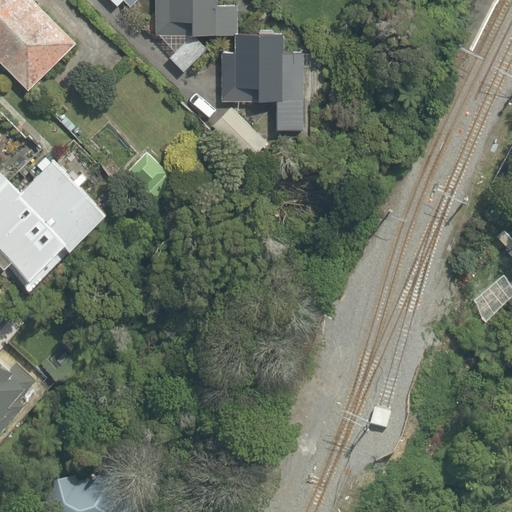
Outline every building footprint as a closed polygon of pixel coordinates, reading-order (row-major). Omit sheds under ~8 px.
[(0,0),(0,63),(26,90),(72,43),(27,0),(0,0)] [(154,0),(153,34),(187,36),(188,30),(236,32),(238,0),(154,0)] [(278,35),(231,33),(230,51),(219,51),(218,101),(229,101),(273,102),(272,132),(299,133),(300,103),(301,52),(278,51),(278,35)] [(199,42),(194,47),(187,40),(167,57),(179,72),(200,55),(206,50),(199,42)] [(266,140),(229,105),(211,125),(248,159),(266,140)] [(0,267),(3,270),(9,264),(33,288),(106,215),(50,159),(18,191),(0,173),(0,267)] [(0,432),(16,412),(8,405),(19,391),(31,376),(14,363),(8,370),(0,363),(0,432)] [(73,479),(38,487),(43,511),(107,511),(103,489),(77,495),(73,479)]
